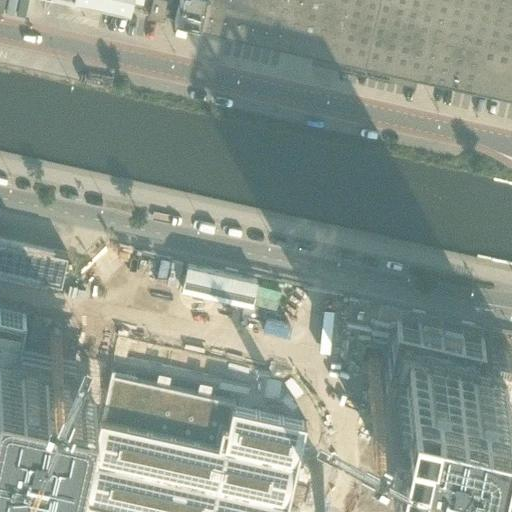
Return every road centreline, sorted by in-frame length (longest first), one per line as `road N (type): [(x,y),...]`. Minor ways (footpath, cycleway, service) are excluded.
road 1 (unclassified): [(511,148),(0,32)]
road 2 (tertiary): [(511,309),(0,199)]
